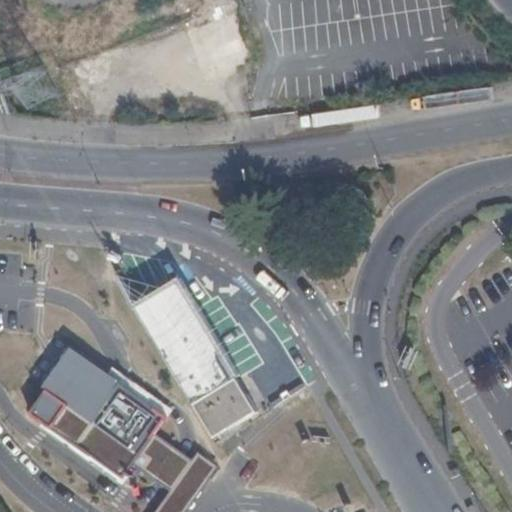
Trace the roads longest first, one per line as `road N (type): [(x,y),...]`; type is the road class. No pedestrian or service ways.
road 1 (secondary): [(511,120),(175,165),(0,155)]
road 2 (secondary): [(0,204),(185,223),(228,242),(269,268),(302,303),(379,409)]
road 3 (secondary): [(511,167),(450,184),(416,213),(373,271),(365,306),(379,409)]
